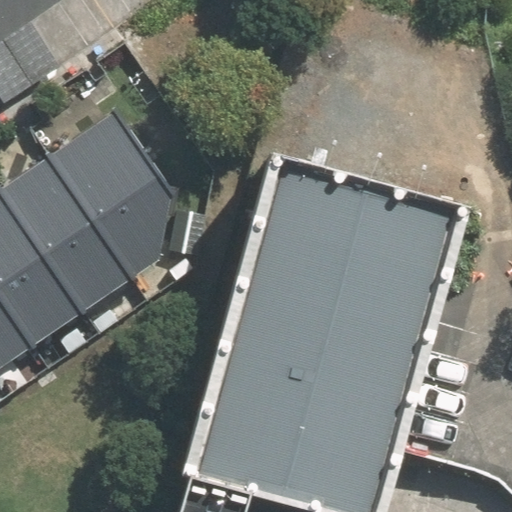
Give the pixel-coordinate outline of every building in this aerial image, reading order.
[(0,39),(0,97),(4,103),(59,65),(28,20),(0,39)] [(123,120),(56,165),(132,274),(153,259),(167,186),(123,120)] [(400,452),(468,205),(270,150),(181,469),(168,511),(309,511),(312,504),(341,511),(382,511),(387,497),(400,452)] [(56,165),(5,198),(81,307),(132,274),(56,165)] [(5,198),(0,201),(0,297),(31,342),(81,307),(5,198)] [(0,297),(0,361),(31,342),(0,297)]
